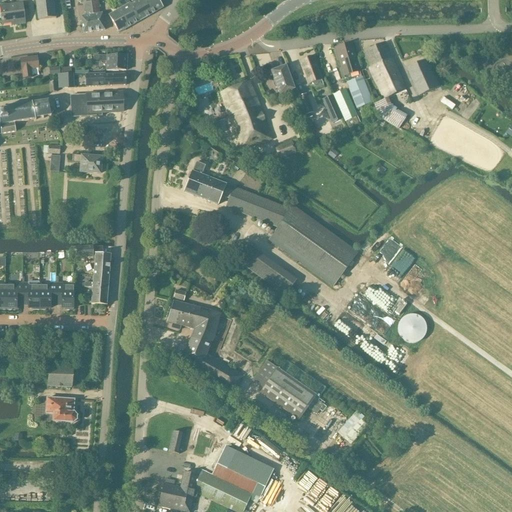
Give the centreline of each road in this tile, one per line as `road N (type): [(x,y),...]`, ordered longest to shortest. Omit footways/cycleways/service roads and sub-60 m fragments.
road 1 (unclassified): [(133,511),(155,196),(177,54)]
road 2 (unclassified): [(112,321),(128,125),(138,56),(148,40)]
road 3 (track): [(301,275),(341,296),(375,273),(511,371)]
road 4 (unclassified): [(255,35),(274,47),(497,22)]
road 5 (unclassified): [(96,511),(112,321)]
road 6 (tertiary): [(0,50),(148,40)]
